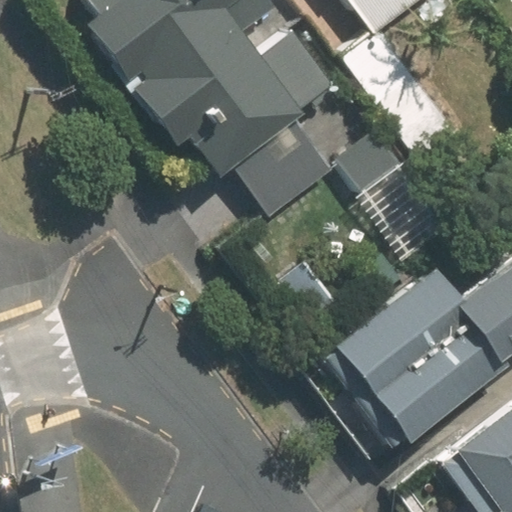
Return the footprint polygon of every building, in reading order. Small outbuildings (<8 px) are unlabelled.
[(194,0),(49,0),(28,17),(181,218),(295,133),(194,0)] [(365,0),(279,0),(311,41),(365,0)] [(440,119),(372,29),(336,57),(404,146),(440,119)] [(363,118),(323,143),(352,189),(392,164),(363,118)] [(425,267),(321,344),(391,438),(511,348),(511,245),(445,295),(425,267)] [(331,301),(295,255),(247,293),(283,339),(331,301)] [(511,511),(511,387),(393,477),(420,511),(511,511)]
